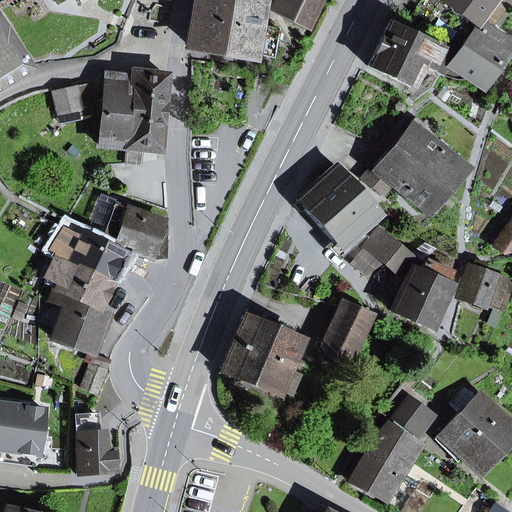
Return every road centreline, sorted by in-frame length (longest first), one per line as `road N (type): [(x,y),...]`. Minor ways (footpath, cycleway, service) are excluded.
road 1 (primary): [(364,0),(236,258),(178,405)]
road 2 (residential): [(178,405),(135,385),(127,358),(178,274),(182,252),(176,55)]
road 3 (tertiary): [(358,511),(284,468),(173,424)]
road 4 (residential): [(176,55),(103,65),(0,97)]
